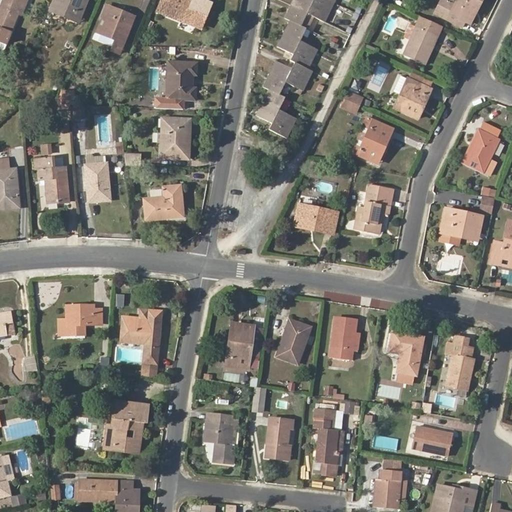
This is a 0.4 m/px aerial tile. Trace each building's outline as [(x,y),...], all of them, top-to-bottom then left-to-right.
[(13,34),(11,33),(19,14),(24,0),(3,0),(0,8),(0,43),(7,46),(13,34)] [(24,0),(19,14),(22,16),(28,0),(24,0)] [(89,0),(54,0),(51,7),(81,20),(89,0)] [(164,0),(159,12),(194,25),(203,2),(199,0),(164,0)] [(318,19),(324,22),(334,3),(327,0),(293,0),(291,5),(301,10),(305,4),(321,12),(318,19)] [(464,22),(464,20),(466,21),(472,8),(475,10),(480,0),(456,0),(454,5),(442,0),(435,13),(448,19),(450,15),(464,22)] [(291,5),(285,18),(289,20),(296,24),(306,29),(312,16),(318,19),(321,12),(305,4),(301,10),(291,5)] [(80,23),(81,20),(51,7),(50,11),(80,23)] [(113,50),(120,53),(133,21),(121,16),(122,12),(108,7),(104,18),(107,19),(101,34),(117,40),(113,50)] [(466,21),(469,23),(475,10),(472,8),(466,21)] [(133,21),(135,17),(122,12),(121,16),(133,21)] [(448,19),(462,26),(464,22),(450,15),(448,19)] [(403,55),(425,64),(431,49),(429,47),(438,24),(420,16),(416,26),(410,40),(403,55)] [(104,18),(98,32),(101,34),(107,19),(104,18)] [(310,47),(300,41),(306,29),(296,24),(289,20),(283,33),(293,38),(291,45),(307,52),(310,47)] [(410,23),(404,37),(410,40),(416,26),(410,23)] [(431,49),(441,26),(438,24),(429,47),(431,49)] [(307,52),(291,45),(293,38),(283,33),(277,47),(293,55),(290,60),(294,63),(308,69),(317,50),(310,47),(307,52)] [(296,88),(303,91),(312,72),(308,69),(294,63),(291,69),(275,61),(269,74),(279,80),(282,74),(298,82),(296,88)] [(196,89),(192,89),(193,75),(196,75),(197,64),(169,63),(167,99),(196,101),(196,89)] [(390,66),(380,63),(372,86),(383,90),(390,66)] [(428,88),(431,80),(412,72),(409,79),(428,88)] [(279,80),(269,74),(263,87),(279,94),(285,82),(296,88),(298,82),(282,74),(279,80)] [(394,108),(418,119),(422,110),(419,108),(424,97),(427,99),(432,89),(428,88),(409,79),(402,75),(394,91),(401,94),(394,108)] [(289,115),(278,110),(285,97),(281,96),(279,94),(263,87),(262,87),(268,90),(263,102),(272,107),(269,114),(285,122),(289,115)] [(76,92),(62,90),(56,105),(66,106),(71,106),(76,92)] [(363,98),(350,92),(346,100),(359,106),(363,98)] [(419,108),(422,110),(427,99),(424,97),(419,108)] [(343,107),(356,113),(359,106),(346,100),(343,107)] [(269,130),(286,139),(296,119),(289,115),(285,122),(269,114),(272,107),(263,102),(256,116),(272,124),(269,130)] [(54,122),(72,121),(71,106),(66,106),(56,105),(52,105),(54,122)] [(72,121),(87,120),(86,106),(71,106),(72,121)] [(368,117),(352,152),(358,154),(373,120),(368,117)] [(162,158),(189,159),(190,120),(163,119),(162,158)] [(373,120),(358,154),(374,162),(381,145),(384,147),(392,129),(373,120)] [(478,130),(463,162),(482,171),(488,159),(497,140),(478,130)] [(53,142),(42,143),(42,154),(54,153),(53,142)] [(117,144),(118,157),(125,156),(125,151),(124,144),(117,144)] [(374,162),(377,163),(384,147),(381,145),(374,162)] [(88,202),(110,199),(106,157),(96,158),(93,156),(87,156),(86,159),(88,202)] [(126,167),(142,167),(142,156),(125,156),(126,167)] [(10,159),(0,159),(0,171),(11,171),(10,159)] [(60,199),(69,199),(66,169),(52,170),(51,159),(35,160),(36,171),(39,171),(39,180),(45,180),(48,203),(60,202),(60,199)] [(482,171),(490,174),(496,162),(488,159),(482,171)] [(0,208),(19,207),(16,170),(11,171),(0,171),(0,208)] [(384,215),(389,216),(395,188),(368,183),(362,208),(357,207),(353,229),(374,233),(379,214),(384,215)] [(147,220),(182,217),(179,187),(163,189),(163,199),(145,201),(147,220)] [(481,211),(491,212),(494,198),(485,196),(483,196),(481,211)] [(295,225),(332,233),(336,214),(299,206),(295,225)] [(446,209),(441,231),(443,232),(459,235),(461,236),(462,232),(477,235),(481,217),(446,209)] [(374,233),(379,234),(384,215),(379,214),(374,233)] [(494,241),(490,262),(500,264),(502,256),(511,258),(511,220),(508,220),(503,243),(494,241)] [(442,239),(458,242),(459,235),(443,232),(442,239)] [(500,264),(511,266),(511,258),(502,256),(500,264)] [(85,324),(102,324),(101,310),(93,310),(93,306),(68,307),(68,320),(68,335),(85,335),(85,324)] [(122,341),(146,343),(144,362),(157,364),(162,312),(141,310),(141,318),(124,317),(122,341)] [(9,335),(14,334),(13,325),(11,325),(9,313),(0,314),(0,335),(8,334),(9,335)] [(329,356),(351,359),(356,321),(334,318),(329,356)] [(68,338),(68,335),(68,320),(60,320),(60,338),(68,338)] [(277,356),(296,363),(309,327),(290,320),(277,356)] [(247,369),(252,339),(254,327),(232,324),(230,340),(232,340),(229,367),(247,369)] [(252,339),(262,341),(264,329),(254,327),(252,339)] [(397,371),(416,375),(423,337),(392,331),(388,350),(401,353),(397,371)] [(469,337),(455,334),(454,343),(467,346),(469,337)] [(446,385),(467,390),(473,359),(470,358),(472,347),(467,346),(454,343),(448,342),(446,353),(453,355),(446,385)] [(143,377),(158,377),(159,364),(157,364),(144,362),(143,377)] [(15,384),(25,382),(23,364),(13,365),(15,384)] [(282,390),(299,392),(300,384),(283,381),(282,390)] [(262,387),(252,385),(249,408),(259,409),(262,387)] [(323,393),(332,394),(333,386),(324,385),(323,393)] [(342,413),(358,414),(359,401),(342,398),(340,412),(342,412),(342,413)] [(105,448),(139,452),(143,420),(146,420),(148,407),(116,402),(112,431),(108,431),(105,448)] [(340,430),(342,413),(342,412),(340,412),(316,408),(314,427),(319,428),(316,462),(322,463),(321,474),(336,476),(338,455),(331,455),(333,429),(340,430)] [(214,461),(232,463),(238,417),(212,414),(211,422),(206,421),(204,440),(216,442),(214,461)] [(291,446),(287,446),(290,428),(293,428),(294,420),(269,417),(266,445),(269,446),(268,457),(289,460),(291,446)] [(412,448),(448,456),(452,436),(438,433),(438,431),(417,426),(412,448)] [(338,455),(342,456),(344,430),(340,430),(333,429),(331,455),(338,455)] [(7,481),(14,479),(8,455),(0,456),(0,498),(11,496),(7,481)] [(399,496),(406,497),(408,472),(402,471),(402,460),(384,457),(382,479),(380,496),(375,496),(374,507),(397,508),(399,496)] [(312,473),(321,474),(322,463),(316,462),(313,462),(312,473)] [(138,511),(139,506),(136,505),(137,491),(132,490),(133,482),(81,481),(80,502),(117,504),(116,511),(138,511)] [(471,511),(477,490),(466,487),(465,491),(461,490),(438,484),(430,511),(471,511)] [(14,506),(27,502),(25,493),(11,497),(14,506)] [(489,511),(511,511),(511,510),(499,508),(500,504),(492,503),(489,511)]
